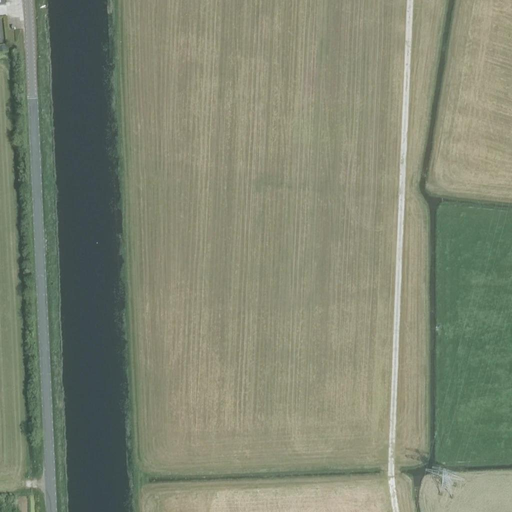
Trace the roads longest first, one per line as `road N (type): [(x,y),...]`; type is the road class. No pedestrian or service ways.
road 1 (track): [(409,0),(389,476),(396,511)]
road 2 (tertiary): [(51,511),(27,0)]
